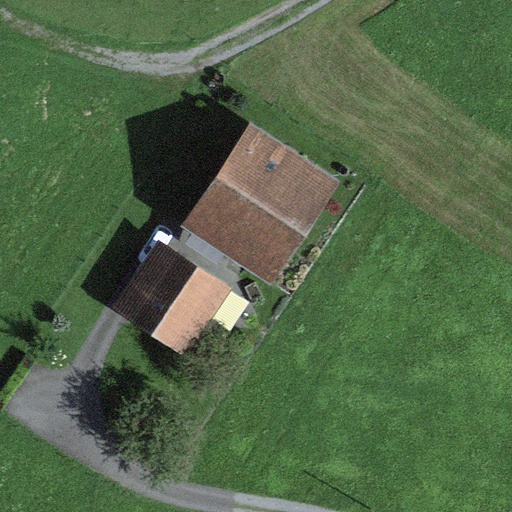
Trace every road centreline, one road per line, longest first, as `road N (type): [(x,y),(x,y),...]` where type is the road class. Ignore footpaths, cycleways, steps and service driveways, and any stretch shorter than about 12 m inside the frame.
road 1 (track): [(314,0),(229,48),(169,65),(74,45),(0,11)]
road 2 (residential): [(256,511),(169,496),(83,448),(74,388),(112,324)]
